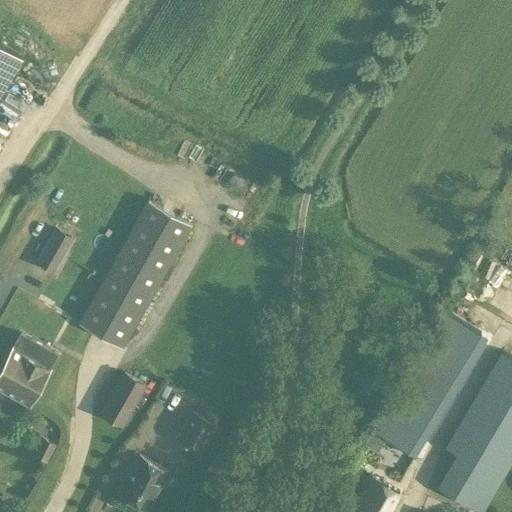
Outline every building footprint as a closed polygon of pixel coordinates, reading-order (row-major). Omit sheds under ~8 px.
[(2,23),(0,26),(0,34),(26,51),(32,41),(2,23)] [(0,94),(23,56),(0,41),(0,94)] [(0,121),(9,129),(15,122),(0,108),(0,121)] [(122,345),(191,222),(148,198),(79,321),(122,345)] [(54,271),(73,238),(56,228),(36,261),(54,271)] [(419,451),(478,323),(447,309),(387,437),(419,451)] [(21,333),(4,363),(39,383),(56,352),(21,333)] [(446,445),(457,452),(438,486),(481,511),(482,511),(501,477),(511,459),(511,355),(503,350),(446,445)] [(39,383),(4,363),(0,370),(0,384),(29,401),(39,383)] [(122,423),(145,383),(125,372),(102,411),(122,423)] [(201,449),(216,422),(193,410),(178,437),(201,449)] [(48,460),(56,443),(42,436),(34,453),(48,460)] [(140,453),(118,491),(140,503),(147,508),(169,469),(163,466),(140,453)] [(371,474),(349,511),(386,511),(399,489),(371,474)]
